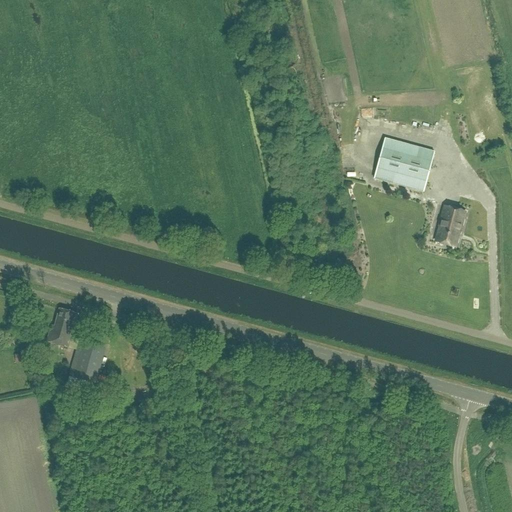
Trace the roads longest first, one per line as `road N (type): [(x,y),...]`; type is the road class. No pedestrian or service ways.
road 1 (unclassified): [(511,342),(0,203)]
road 2 (tertiary): [(468,393),(0,265)]
road 3 (track): [(206,511),(165,328)]
road 4 (unclassified): [(463,511),(456,461),(468,393)]
